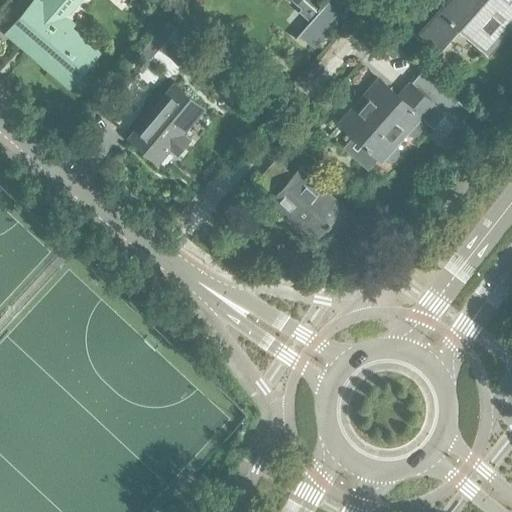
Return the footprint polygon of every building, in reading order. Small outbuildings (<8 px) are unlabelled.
[(69,86),(98,53),(69,28),(72,25),(63,16),(76,0),(41,0),(40,2),(37,0),(33,0),(6,31),(69,86)] [(311,40),(335,13),(324,4),(317,11),(304,0),(292,0),(312,17),(300,31),(311,40)] [(511,0),(447,0),(417,33),(437,51),(457,29),(487,55),(511,26),(511,0)] [(167,19),(140,51),(149,58),(175,27),(167,19)] [(187,69),(203,50),(184,35),(169,54),(187,69)] [(378,78),(339,122),(353,135),(378,157),(380,158),(381,158),(384,160),(388,160),(392,159),(395,157),(397,154),(397,150),(396,146),(393,143),(404,132),(407,134),(411,135),(415,134),(418,131),(420,128),(420,124),(419,121),(416,118),(418,116),(434,128),(458,100),(423,69),(410,84),(409,84),(399,96),(378,78)] [(183,130),(202,108),(174,84),(130,137),(158,160),(169,148),(177,155),(192,137),(183,130)] [(101,99),(95,106),(107,116),(113,110),(101,99)] [(344,227),(354,215),(300,168),(270,201),(313,239),(332,217),(344,227)] [(394,197),(388,205),(394,211),(403,201),(398,197),(394,197)]
